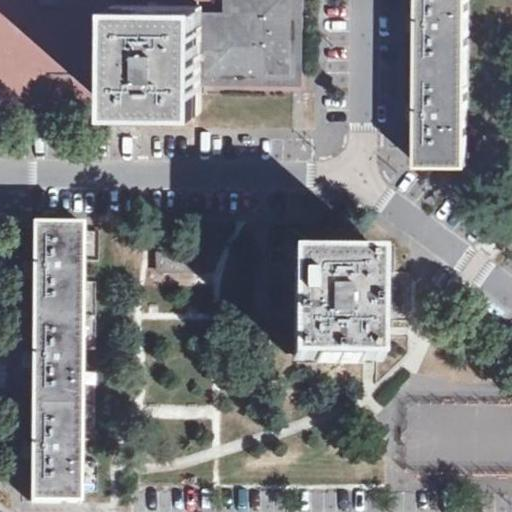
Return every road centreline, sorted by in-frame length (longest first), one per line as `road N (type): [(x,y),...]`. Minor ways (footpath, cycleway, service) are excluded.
road 1 (residential): [(359,172),(0,174)]
road 2 (residential): [(511,285),(359,172)]
road 3 (residential): [(359,172),(359,0)]
